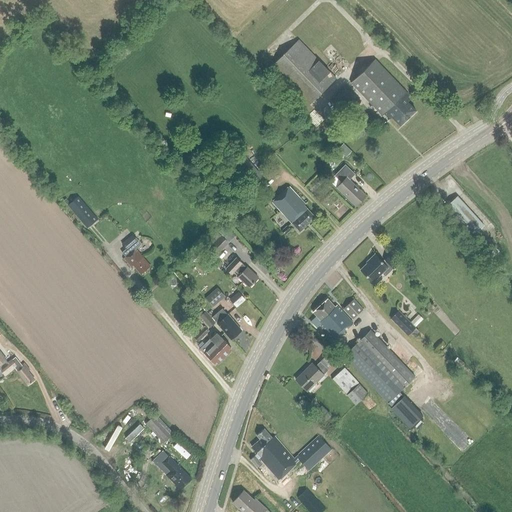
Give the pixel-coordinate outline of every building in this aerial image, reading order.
[(336,79),(298,40),(267,71),(305,109),(336,79)] [(399,126),(415,110),(408,102),(410,100),(407,96),(408,95),(375,60),(351,83),(382,116),(384,114),(389,119),(391,117),(399,126)] [(361,101),(345,86),(334,99),(349,113),(361,101)] [(387,123),(384,119),(376,127),(379,131),(387,123)] [(246,158),(240,163),(256,183),(262,178),(254,168),(246,158)] [(356,206),(365,196),(349,180),(355,174),(345,165),(334,176),(341,183),(336,187),(356,206)] [(299,231),(314,218),(307,210),(303,205),(305,204),(289,188),(272,202),(289,221),(291,220),(293,222),(292,223),(299,231)] [(97,220),(78,197),(68,205),(87,228),(97,220)] [(458,197),(445,208),(471,236),(483,225),(458,197)] [(221,235),(227,242),(234,235),(224,225),(217,232),(221,235)] [(285,235),(291,230),(287,226),(281,231),(285,235)] [(218,257),(216,256),(229,243),(227,242),(221,235),(220,236),(216,232),(202,247),(209,254),(208,255),(214,261),(218,257)] [(140,274),(150,266),(135,249),(140,245),(132,235),(122,244),(126,249),(121,253),(125,257),(123,258),(131,267),(133,266),(140,274)] [(384,276),(398,262),(390,254),(383,260),(384,261),(382,263),(374,254),(368,260),(369,261),(359,270),(371,282),(381,273),(384,276)] [(237,277),(248,287),(257,278),(246,267),(245,268),(235,258),(225,269),(231,274),(233,272),(237,276),(237,277)] [(208,270),(212,264),(206,260),(201,265),(208,270)] [(205,298),(212,306),(224,296),(216,288),(205,298)] [(238,305),(245,300),(238,292),(231,298),(238,305)] [(352,323),(336,305),(333,307),(325,298),(311,312),(315,316),(309,321),(315,328),(319,324),(334,339),(352,323)] [(354,299),(343,309),(352,319),(363,310),(354,299)] [(217,324),(230,340),(241,331),(228,315),(222,309),(212,317),(217,324)] [(215,323),(205,311),(199,317),(209,328),(215,323)] [(390,319),(407,336),(410,333),(414,337),(419,331),(415,327),(423,319),(418,315),(410,323),(398,311),(390,319)] [(199,322),(194,327),(203,337),(209,332),(199,322)] [(203,337),(194,327),(189,332),(194,337),(194,338),(198,342),(203,337)] [(414,377),(385,347),(369,331),(349,351),(344,356),(366,379),(392,407),(403,396),(399,392),(414,377)] [(206,343),(200,349),(214,364),(216,362),(218,364),(231,351),(229,349),(231,348),(216,333),(210,339),(214,343),(211,347),(206,343)] [(341,343),(336,348),(344,356),(349,351),(341,343)] [(8,363),(6,360),(0,352),(0,370),(4,376),(14,368),(28,385),(34,381),(27,372),(29,370),(24,364),(21,366),(15,358),(8,363)] [(307,390),(328,370),(321,362),(316,367),(312,363),(296,379),(307,390)] [(332,379),(355,405),(367,393),(345,368),(332,379)] [(394,408),(413,428),(427,414),(408,394),(394,408)] [(306,408),(322,424),(331,415),(321,405),(320,406),(314,400),(306,408)] [(119,432),(138,413),(134,409),(115,428),(119,432)] [(156,414),(145,424),(163,444),(174,434),(156,414)] [(257,468),(263,463),(277,478),(298,460),(307,470),(331,449),(318,435),(294,457),(273,435),(271,437),(263,428),(255,435),(258,439),(250,446),(257,454),(250,460),(257,468)] [(162,463),(171,472),(167,476),(181,490),(191,479),(163,450),(158,455),(164,461),(162,463)] [(308,489),(297,498),(309,511),(321,511),(325,509),(308,489)] [(270,511),(254,497),(253,499),(244,491),(233,502),(240,509),(239,510),(241,511),(270,511)]
